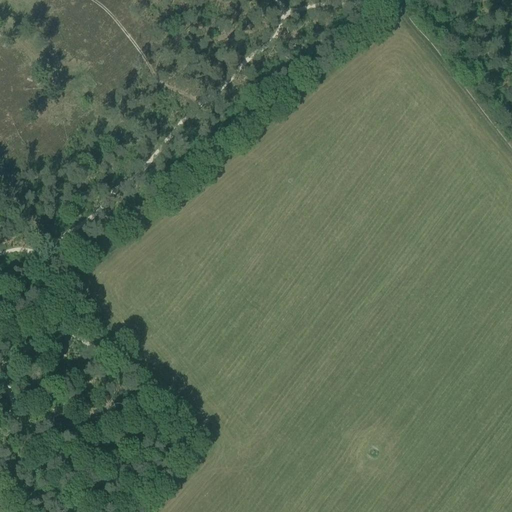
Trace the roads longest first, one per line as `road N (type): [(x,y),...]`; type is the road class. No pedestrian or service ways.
road 1 (track): [(405,1),(285,13),(272,41),(110,199),(37,255),(0,254)]
road 2 (track): [(37,255),(48,321),(5,375),(11,409),(0,424)]
road 3 (track): [(91,0),(159,83),(201,105)]
